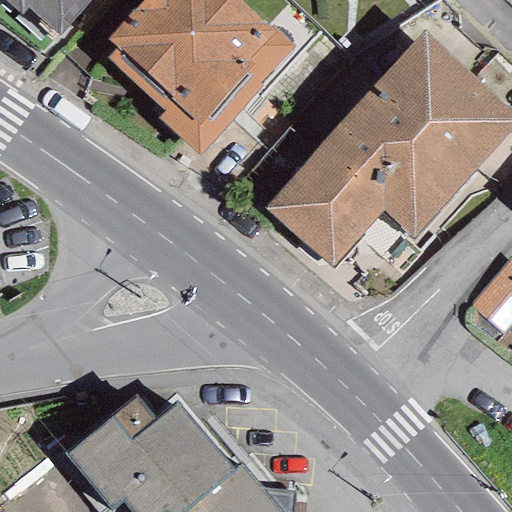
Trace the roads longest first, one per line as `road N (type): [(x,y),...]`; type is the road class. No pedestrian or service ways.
road 1 (residential): [(0,361),(172,342),(237,297)]
road 2 (residential): [(127,221),(60,315),(0,361)]
road 3 (primary): [(339,379),(454,511)]
road 4 (residential): [(400,322),(511,204)]
road 5 (primary): [(0,132),(127,221)]
road 6 (residential): [(400,322),(511,402)]
road 7 (primary): [(127,221),(237,297)]
road 8 (primary): [(237,297),(339,379)]
